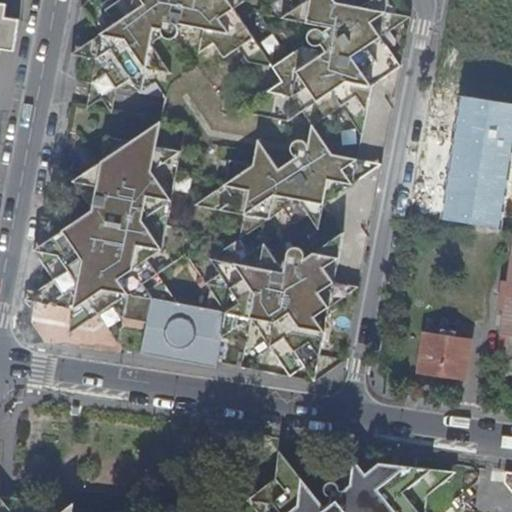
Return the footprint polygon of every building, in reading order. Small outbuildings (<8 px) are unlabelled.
[(75,54),(77,55),(97,59),(88,107),(103,97),(114,112),(118,88),(142,92),(172,72),(152,43),(165,34),(169,36),(174,36),(178,34),(180,28),(178,23),(204,28),(200,53),(215,44),(225,58),(239,48),(249,63),(264,53),(235,8),(248,0),(85,0),(83,2),(78,5),(82,9),(102,34),(75,50),(70,53),(75,54)] [(276,93),(271,118),(290,123),(305,113),(312,123),(315,127),(344,107),(362,141),(369,112),(372,93),(373,87),(403,66),(383,37),(412,17),(387,13),(389,0),(373,0),(365,6),(340,2),(340,0),(279,0),(274,4),(284,19),(304,22),(308,0),(314,0),(310,19),(322,22),(336,12),(339,18),(321,30),(316,31),(313,35),(313,40),(316,45),(321,47),(324,46),(329,53),(309,67),(299,51),(274,68),(283,82),(269,90),(276,93)] [(19,20),(4,17),(0,43),(0,48),(13,51),(19,20)] [(511,154),(511,98),(462,91),(442,217),(500,226),(511,154)] [(46,242),(38,248),(35,249),(43,262),(54,279),(40,290),(26,299),(29,300),(38,302),(74,309),(69,336),(101,313),(119,342),(123,325),(147,330),(143,357),(221,369),(221,364),(227,332),(218,330),(223,307),(178,300),(150,260),(164,250),(182,153),(158,148),(162,123),(74,182),(94,211),(46,242)] [(279,167),(259,140),(255,165),(232,161),(228,185),(198,206),(246,215),(244,227),(256,229),(285,210),(296,225),(320,231),(326,202),(381,164),(333,154),(315,127),(312,123),(309,148),(308,144),(306,142),(303,140),(301,140),(298,141),(295,142),(293,144),(292,147),(292,151),(293,154),(296,157),(279,167)] [(345,233),(304,258),(303,252),(301,248),(297,248),(292,248),(289,251),(287,256),(285,270),(268,243),(252,253),(242,239),(211,259),(221,274),(207,284),(223,307),(218,330),(227,332),(221,364),(292,376),(307,368),(317,381),(347,360),(322,356),(331,307),(360,288),(336,283),(345,233)] [(507,360),(511,339),(511,268),(498,358),(507,360)] [(472,340),(426,333),(419,370),(437,374),(436,379),(443,380),(444,375),(465,378),(472,340)] [(382,461),(366,475),(354,460),(342,470),(346,475),(345,483),(336,482),(333,481),(330,482),(328,484),(327,487),(327,490),(329,493),(333,496),(333,500),(326,505),(324,503),(322,504),(320,502),(315,505),(278,459),(276,474),(248,497),(259,511),(426,511),(429,493),(458,472),(382,461)] [(72,511),(75,502),(62,511),(12,511),(0,498),(0,511),(72,511)]
